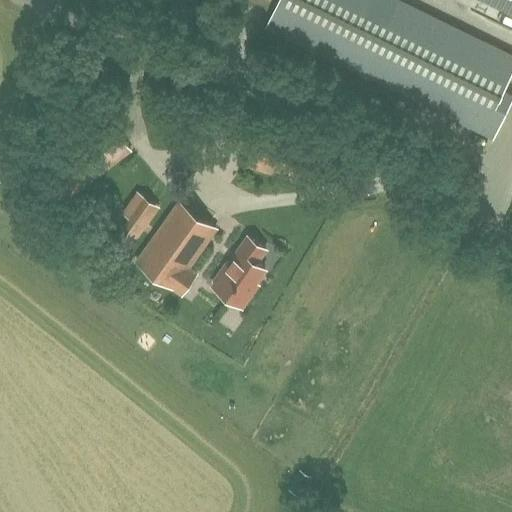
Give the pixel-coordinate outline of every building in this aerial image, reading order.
[(511,56),(396,0),(280,0),(268,25),(495,135),(511,100),(511,92),(504,89),(511,73),(511,56)] [(511,0),(488,0),(511,11),(511,0)] [(111,124),(48,173),(67,198),(131,150),(111,124)] [(256,134),(247,165),(309,182),(317,151),(256,134)] [(180,201),(138,261),(184,293),(198,274),(189,267),(217,227),(180,201)] [(129,252),(147,226),(128,213),(109,238),(129,252)] [(243,305),(253,290),(251,289),(265,268),(257,262),(267,247),(249,235),(230,262),(228,260),(214,280),(217,281),(214,285),(243,305)]
